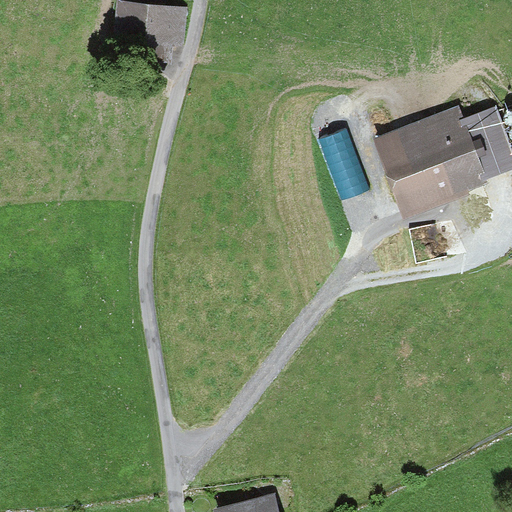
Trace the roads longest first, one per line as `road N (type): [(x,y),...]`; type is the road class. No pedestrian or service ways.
road 1 (unclassified): [(199,0),(150,231),(146,290),(178,511)]
road 2 (track): [(176,478),(240,425),(374,251),(406,225),(445,214)]
